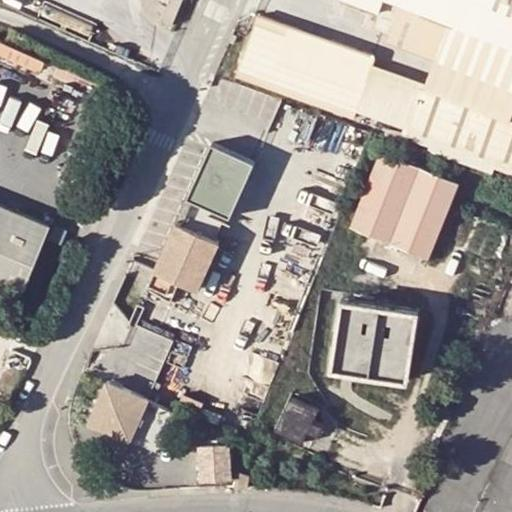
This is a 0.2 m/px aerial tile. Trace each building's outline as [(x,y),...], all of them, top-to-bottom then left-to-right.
[(166,0),(159,19),(169,23),(179,0),(166,0)] [(452,21),(511,43),(511,0),(356,0),(383,10),(377,25),(396,32),(407,4),(452,21)] [(509,119),(511,110),(511,43),(452,21),(407,4),(396,32),(440,50),(425,88),(256,26),(243,60),(498,154),(511,120),(509,119)] [(511,119),(511,120),(498,154),(511,159),(511,119)] [(257,160),(214,141),(190,196),(233,214),(257,160)] [(359,225),(433,260),(467,185),(393,152),(359,225)] [(0,295),(14,301),(48,220),(0,199),(0,295)] [(223,239),(179,221),(152,284),(177,294),(183,280),(201,288),(223,239)] [(421,311),(345,294),(329,363),(406,380),(421,311)] [(151,400),(110,381),(91,422),(132,441),(151,400)] [(179,413),(198,422),(206,403),(187,394),(179,413)] [(288,398),(272,429),(298,442),(302,434),(311,438),(317,427),(309,423),(314,412),(288,398)] [(223,439),(193,444),(198,479),(228,475),(223,439)] [(243,477),(233,473),(227,485),(242,486),(243,477)]
